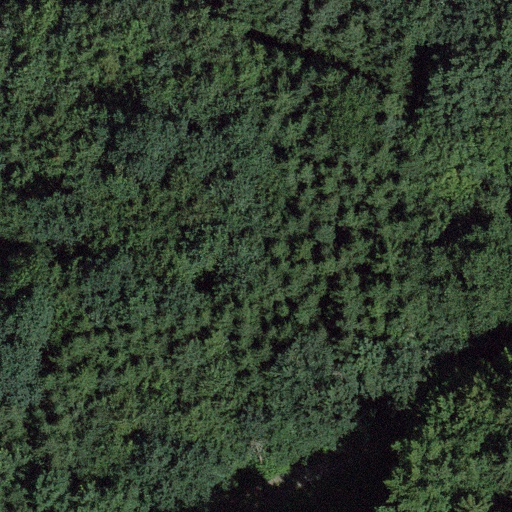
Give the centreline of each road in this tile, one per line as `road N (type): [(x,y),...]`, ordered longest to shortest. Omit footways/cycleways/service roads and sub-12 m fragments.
road 1 (track): [(0,22),(138,21),(244,44),(453,133),(511,179)]
road 2 (track): [(511,378),(243,511)]
